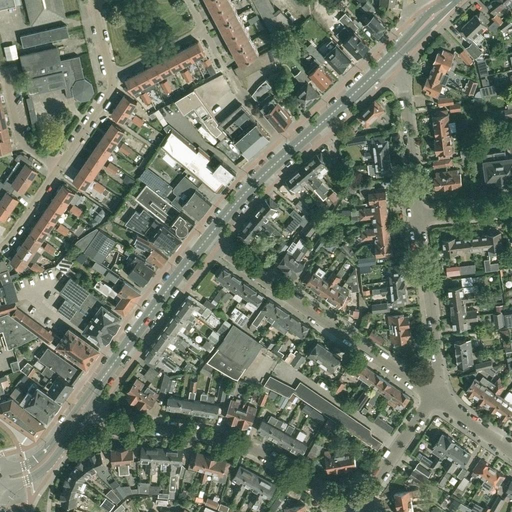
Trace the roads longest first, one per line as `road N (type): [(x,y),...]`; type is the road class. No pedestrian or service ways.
road 1 (residential): [(350,511),(248,445),(188,429),(127,427),(88,410)]
road 2 (residential): [(433,395),(207,237)]
road 3 (secondary): [(394,55),(261,176),(207,237)]
road 4 (residential): [(0,249),(111,79)]
road 5 (residential): [(433,395),(437,364),(419,217)]
road 6 (secondary): [(207,237),(104,375)]
road 7 (residential): [(419,217),(394,55)]
road 8 (secondary): [(104,375),(35,459),(0,470)]
road 9 (residential): [(353,511),(433,395)]
road 10 (secondary): [(0,486),(40,470),(88,410)]
